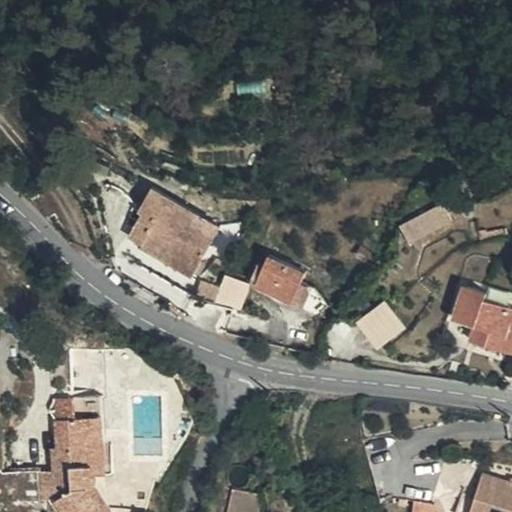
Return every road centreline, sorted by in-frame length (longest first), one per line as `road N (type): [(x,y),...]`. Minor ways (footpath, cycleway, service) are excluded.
road 1 (tertiary): [(511,398),(243,360)]
road 2 (tertiary): [(0,191),(89,282),(157,325)]
road 3 (residential): [(187,511),(243,360)]
